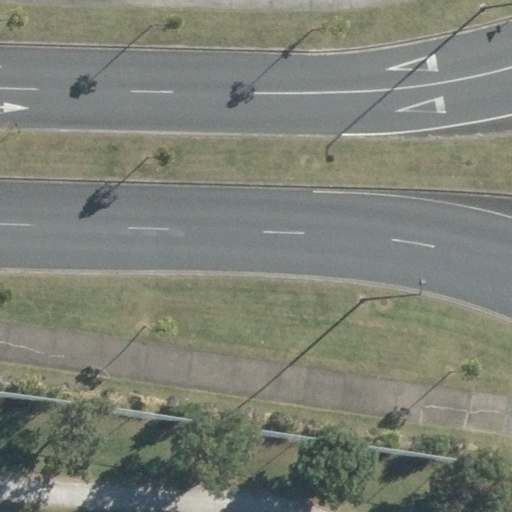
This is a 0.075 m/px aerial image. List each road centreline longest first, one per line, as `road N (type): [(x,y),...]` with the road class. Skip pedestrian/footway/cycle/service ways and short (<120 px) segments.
road 1 (secondary): [(511,274),(372,236),(0,221)]
road 2 (secondary): [(0,86),(346,92),(480,79),(511,68)]
